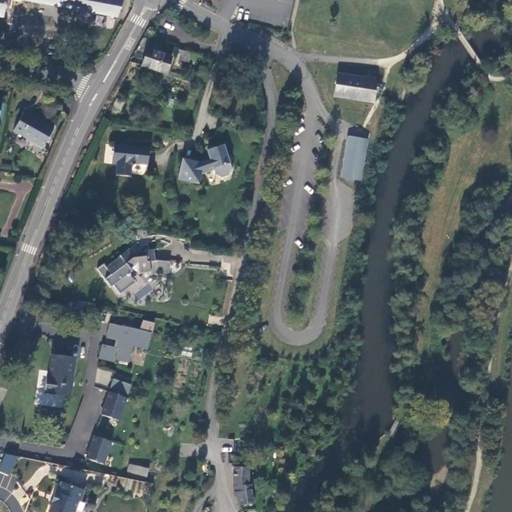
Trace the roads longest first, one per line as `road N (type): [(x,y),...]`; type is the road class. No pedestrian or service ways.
road 1 (tertiary): [(0,324),(98,91)]
road 2 (residential): [(96,374),(67,455),(0,443)]
road 3 (residential): [(170,0),(291,60)]
